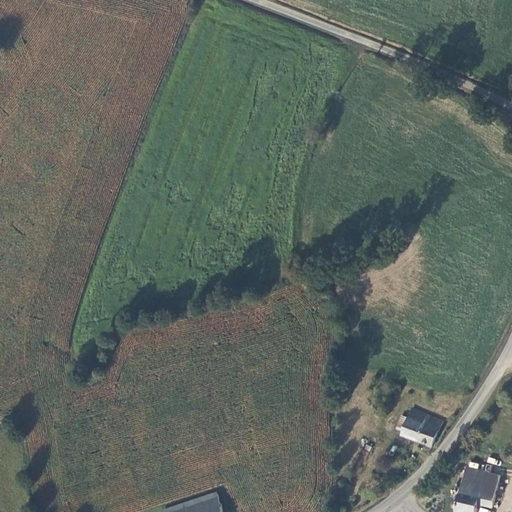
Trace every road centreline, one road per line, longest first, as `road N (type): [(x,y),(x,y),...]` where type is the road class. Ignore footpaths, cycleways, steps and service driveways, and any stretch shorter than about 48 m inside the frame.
road 1 (unclassified): [(254,0),(511,109)]
road 2 (tertiary): [(511,348),(461,428),(380,511)]
